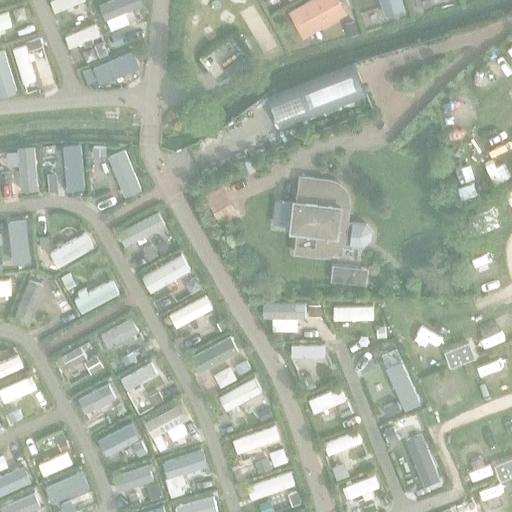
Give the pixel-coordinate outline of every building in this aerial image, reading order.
[(82,0),(50,0),(56,11),(67,7),(69,10),(74,8),(72,4),(82,0)] [(142,0),(103,0),(95,4),(99,14),(104,12),(111,28),(126,22),(120,9),(142,0)] [(338,0),(310,0),(288,13),(303,38),(346,13),(338,0)] [(378,0),(384,16),(404,10),(400,0),(378,0)] [(0,27),(11,25),(7,11),(0,13),(0,27)] [(100,34),(95,23),(65,36),(70,47),(84,41),(86,45),(94,42),(92,37),(100,34)] [(35,78),(25,44),(14,47),(24,82),(35,78)] [(121,68),(116,57),(83,70),(88,81),(121,68)] [(292,84),(304,107),(341,89),(329,65),(292,84)] [(22,147),(24,174),(20,176),(21,187),(25,188),(26,191),(40,190),(36,146),(22,147)] [(84,189),(80,146),(69,147),(73,190),(84,189)] [(139,187),(127,156),(114,161),(126,192),(139,187)] [(348,204),(347,204),(346,196),(336,184),(328,181),(328,179),(299,176),(296,199),(295,199),(291,228),(297,229),(294,251),(319,254),(320,253),(328,252),(335,249),(340,242),(343,235),(344,235),(348,204)] [(154,225),(149,216),(120,231),(125,241),(154,225)] [(59,265),(94,245),(85,230),(50,251),(59,265)] [(32,260),(29,234),(17,235),(19,248),(15,249),(16,256),(19,255),(20,261),(32,260)] [(185,264),(179,253),(148,270),(154,281),(185,264)] [(352,274),(353,268),(331,265),(329,281),(365,285),(365,276),(352,274)] [(10,278),(0,278),(0,299),(6,299),(5,293),(11,292),(10,278)] [(44,283),(29,278),(14,317),(29,323),(44,283)] [(82,311),(119,291),(112,279),(88,292),(85,287),(79,291),(81,294),(75,298),(82,311)] [(212,306),(205,294),(170,313),(176,326),(212,306)] [(262,318),(305,319),(305,302),(263,301),(262,318)] [(333,320),(373,320),(373,306),(332,307),(333,320)] [(114,340),(137,327),(131,316),(108,329),(114,340)] [(239,350),(231,335),(190,357),(199,372),(239,350)] [(89,340),(56,359),(62,369),(68,366),(70,368),(76,365),(74,363),(87,356),(83,349),(92,344),(89,340)] [(291,357),(324,357),(324,345),(291,345),(291,357)] [(0,374),(24,364),(19,353),(0,361),(0,374)] [(157,372),(151,361),(121,378),(127,388),(133,384),(135,388),(141,385),(139,382),(157,372)] [(405,412),(420,405),(400,362),(385,368),(405,412)] [(0,391),(4,401),(37,386),(32,375),(0,388),(0,391)] [(261,390),(254,376),(219,396),(227,409),(261,390)] [(105,382),(77,399),(82,408),(93,401),(96,405),(103,401),(101,398),(111,392),(105,382)] [(340,387),(307,400),(313,414),(346,401),(340,387)] [(152,432),(183,416),(177,404),(146,420),(152,432)] [(103,447),(127,434),(122,424),(97,437),(103,447)] [(279,437),(274,424),(233,439),(238,452),(279,437)] [(360,442),(356,431),(323,443),(328,455),(360,442)] [(423,487),(440,481),(421,433),(404,440),(423,487)] [(136,457),(148,452),(142,436),(133,440),(134,444),(132,445),(136,457)] [(173,469),(202,460),(199,449),(169,458),(173,469)] [(44,474),(72,461),(67,450),(39,463),(44,474)] [(117,485),(147,476),(147,477),(156,474),(152,460),(143,463),(143,465),(113,474),(117,485)] [(0,493),(31,479),(26,469),(0,480),(0,493)] [(88,481),(83,470),(52,484),(57,495),(64,492),(65,495),(70,493),(68,490),(76,486),(78,489),(84,486),(83,483),(88,481)] [(252,498),(294,483),(289,470),(247,485),(252,498)] [(183,485),(178,473),(165,477),(170,494),(178,492),(176,487),(183,485)] [(378,487),(374,476),(345,487),(349,499),(362,494),(365,500),(374,497),(371,490),(378,487)] [(9,511),(15,511),(40,502),(36,492),(6,504),(9,511)] [(176,511),(188,511),(217,505),(214,494),(175,504),(176,511)]
